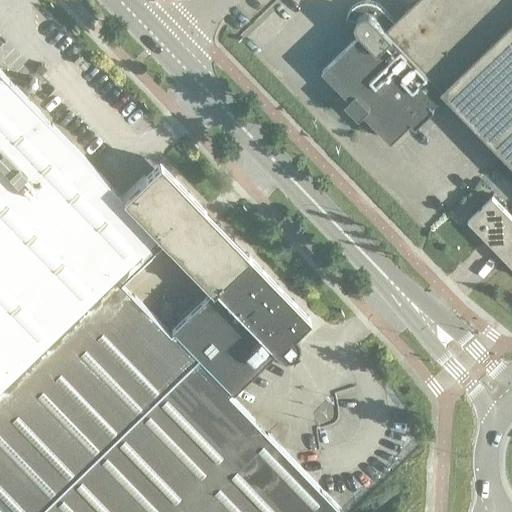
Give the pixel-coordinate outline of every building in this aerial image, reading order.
[(511,0),(426,0),(418,8),(419,9),(414,14),(410,9),(396,22),(381,7),(376,3),(371,2),(366,1),(361,2),(356,4),(352,7),(349,11),(346,17),(357,19),(356,20),(356,22),(357,24),(357,26),(358,27),(358,28),(361,31),(323,68),(392,140),(412,120),(414,123),(415,124),(416,124),(417,124),(417,123),(434,107),(435,106),(435,105),(435,104),(434,104),(434,103),(447,90),(511,157),(511,0)] [(45,69),(40,64),(35,69),(40,74),(45,69)] [(296,335),(295,333),(293,331),(307,318),(157,162),(120,198),(0,73),(0,511),(332,511),(338,506),(228,392),(231,389),(232,390),(275,349),(276,351),(278,352),(280,353),(282,353),(285,353),(287,353),(289,352),(291,351),(293,350),(294,348),(295,347),(296,345),(297,343),(297,341),(297,338),(296,336),(296,335)] [(497,248),(511,233),(511,213),(511,214),(493,195),(468,218),(497,248)] [(511,263),(511,233),(497,248),(511,263)]
